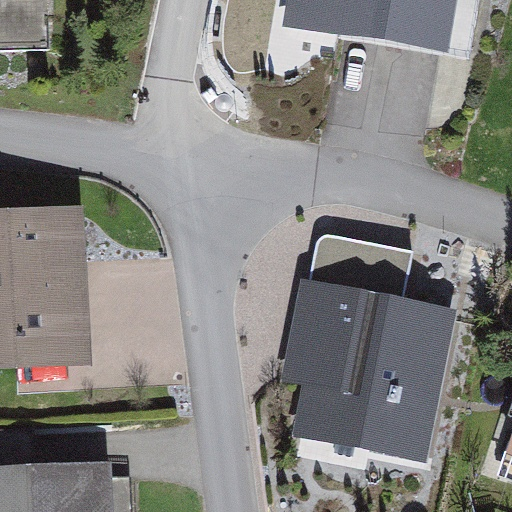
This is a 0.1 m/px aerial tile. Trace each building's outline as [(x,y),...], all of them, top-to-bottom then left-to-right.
[(447,0),(283,0),(278,22),(434,57),(447,0)] [(74,225),(0,227),(0,378),(79,376),(74,225)] [(452,321),(311,288),(279,422),(421,455),(452,321)] [(511,434),(495,488),(511,493),(511,434)] [(120,511),(120,478),(0,480),(0,511),(120,511)]
